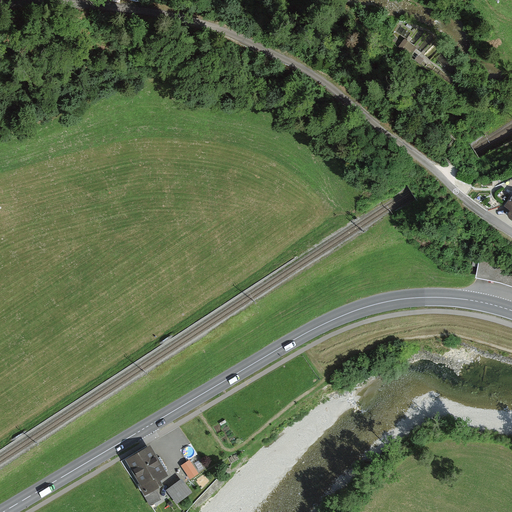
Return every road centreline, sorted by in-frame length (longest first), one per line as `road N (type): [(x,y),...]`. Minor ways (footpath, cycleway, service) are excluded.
road 1 (residential): [(0,3),(119,6),(252,42),(327,83),(511,232)]
road 2 (primary): [(4,511),(341,319),(408,300),(511,311)]
